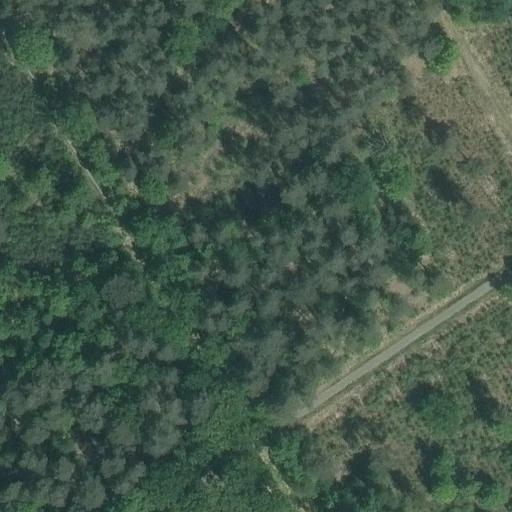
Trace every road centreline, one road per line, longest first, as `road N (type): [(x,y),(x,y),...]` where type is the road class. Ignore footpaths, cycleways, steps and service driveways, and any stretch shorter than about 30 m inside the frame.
road 1 (track): [(139,268),(0,38)]
road 2 (track): [(253,446),(139,268)]
road 3 (track): [(511,141),(431,0)]
